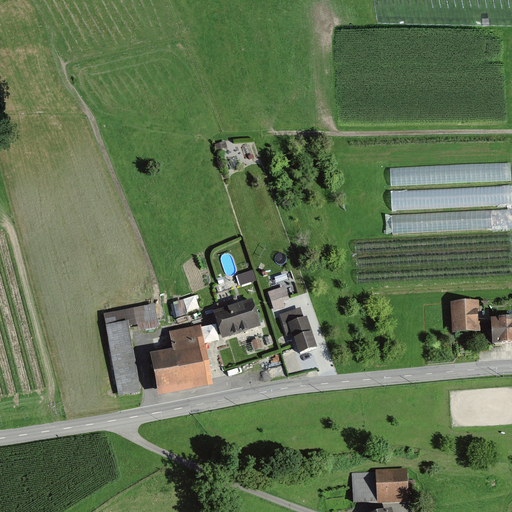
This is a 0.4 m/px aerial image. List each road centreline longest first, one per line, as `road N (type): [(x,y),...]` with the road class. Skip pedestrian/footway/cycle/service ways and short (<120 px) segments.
road 1 (tertiary): [(0,438),(274,389),(511,367)]
road 2 (track): [(0,114),(89,112),(218,136),(511,131)]
road 3 (track): [(306,511),(195,469),(116,420)]
